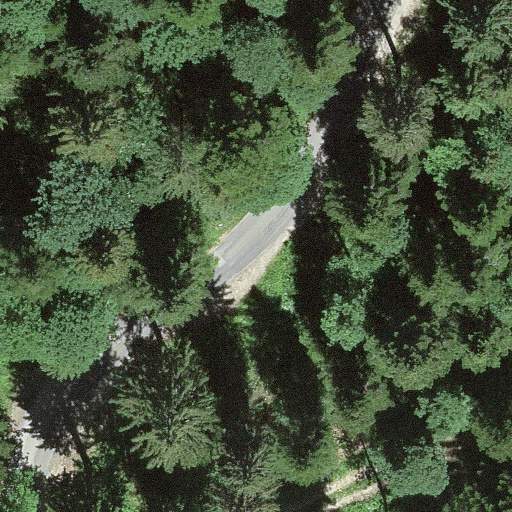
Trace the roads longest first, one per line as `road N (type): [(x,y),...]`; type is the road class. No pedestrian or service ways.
road 1 (unclassified): [(393,0),(286,210),(244,264),(91,377),(43,436),(20,511)]
road 2 (track): [(340,511),(511,413)]
